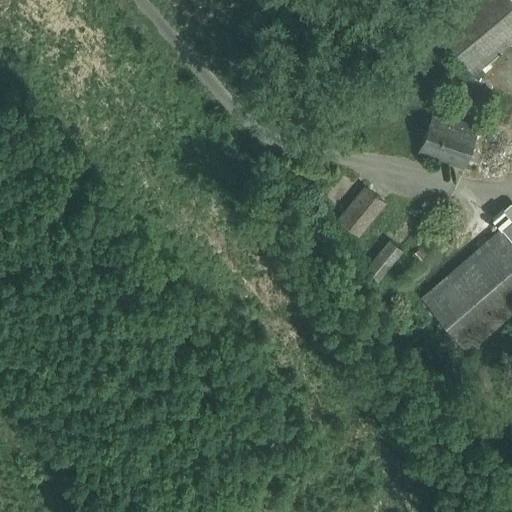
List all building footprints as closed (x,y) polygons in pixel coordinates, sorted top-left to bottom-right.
[(511,3),(509,0),(471,0),(437,29),(475,73),(511,41),(511,3)] [(511,56),(490,74),(505,93),(511,86),(511,56)] [(434,109),(419,150),(463,167),(478,125),(434,109)] [(359,232),(384,201),(365,185),(340,217),(359,232)] [(469,348),(511,311),(511,217),(423,295),(469,348)] [(378,279),(402,249),(388,238),(364,268),(378,279)]
